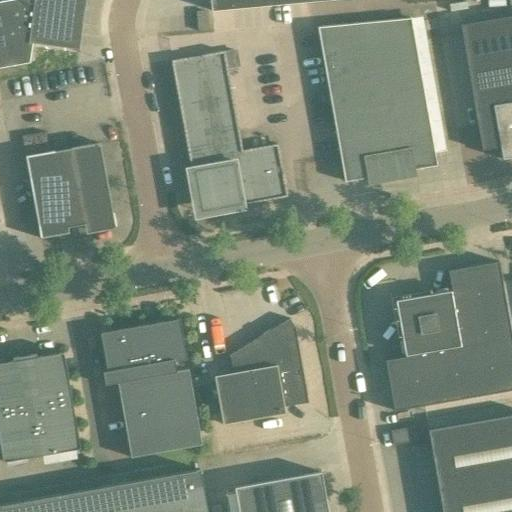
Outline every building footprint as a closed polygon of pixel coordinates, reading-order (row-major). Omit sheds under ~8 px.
[(0,0),(0,68),(30,63),(33,43),(78,50),(85,0),(0,0)] [(210,0),(211,11),(329,0),(210,0)] [(511,15),(460,25),(482,151),(500,147),(502,159),(511,157),(511,15)] [(427,40),(415,38),(318,27),(344,182),(369,178),(370,182),(413,175),(413,170),(437,166),(435,152),(446,150),(427,40)] [(218,202),(219,202),(221,209),(287,197),(277,144),(242,150),(224,51),(171,61),(195,191),(202,189),(202,190),(203,193),(203,194),(204,195),(206,197),(207,198),(209,199),(211,201),(214,202),(215,202),(218,202)] [(86,234),(115,228),(100,143),(25,156),(40,238),(69,233),(85,231),(86,234)] [(511,390),(511,336),(499,261),(447,270),(451,290),(395,300),(405,356),(385,360),(394,411),(511,390)] [(307,403),(308,403),(295,327),(290,318),(229,356),(230,357),(230,356),(233,373),(214,376),(223,425),(286,414),(284,407),(307,403)] [(131,458),(202,445),(188,369),(176,371),(174,361),(186,359),(179,319),(100,333),(107,371),(103,372),(105,385),(117,383),(131,458)] [(68,460),(66,451),(80,448),(63,352),(37,357),(36,353),(12,357),(13,361),(0,363),(0,445),(3,462),(33,457),(35,466),(68,460)] [(120,420),(119,402),(116,402),(116,397),(107,397),(109,420),(120,420)] [(511,511),(511,414),(428,430),(442,511),(511,511)] [(393,445),(418,441),(415,427),(390,431),(393,445)] [(207,511),(200,469),(0,505),(0,511),(207,511)] [(328,511),(321,472),(234,487),(238,511),(328,511)]
